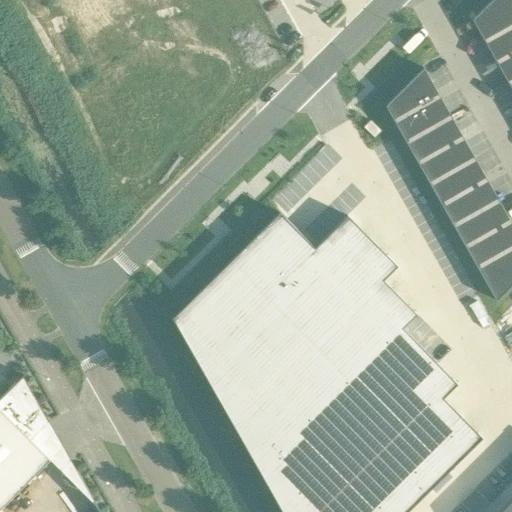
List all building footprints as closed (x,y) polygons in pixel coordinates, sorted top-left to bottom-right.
[(125,0),(0,0),(0,12),(120,223),(205,139),(125,0)] [(511,0),(491,0),(472,20),(484,41),(511,25),(511,0)] [(511,25),(484,41),(493,58),(496,62),(511,52),(511,25)] [(511,52),(496,62),(498,66),(508,83),(511,80),(511,52)] [(423,68),(385,106),(394,121),(439,95),(437,91),(423,68)] [(439,95),(394,121),(405,142),(451,116),(441,99),(439,95)] [(451,116),(405,142),(417,163),(463,137),(460,132),(451,116)] [(364,127),(374,138),(381,131),(370,121),(364,127)] [(463,137),(417,163),(429,183),(475,158),(465,141),(463,137)] [(475,158),(429,183),(441,204),(486,179),(484,174),(475,158)] [(486,179),(441,204),(453,225),(498,200),(489,183),(486,179)] [(498,200),(453,225),(465,246),(510,220),(508,216),(498,200)] [(279,212),(172,318),(281,511),(406,511),(482,438),(443,398),(457,384),(402,328),(416,314),(383,280),(397,266),(347,215),(314,248),(279,212)] [(511,224),(510,220),(465,246),(476,267),(511,246),(511,224)] [(511,246),(476,267),(496,301),(511,284),(511,246)] [(48,421),(28,385),(23,375),(0,395),(0,508),(50,459),(30,439),(48,421)] [(511,511),(511,498),(498,511),(511,511)]
